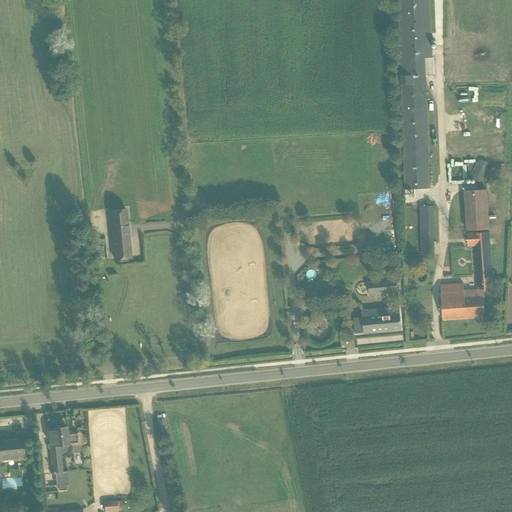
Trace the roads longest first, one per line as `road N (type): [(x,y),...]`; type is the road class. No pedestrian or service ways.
road 1 (secondary): [(0,403),(511,350)]
road 2 (track): [(165,511),(143,388)]
